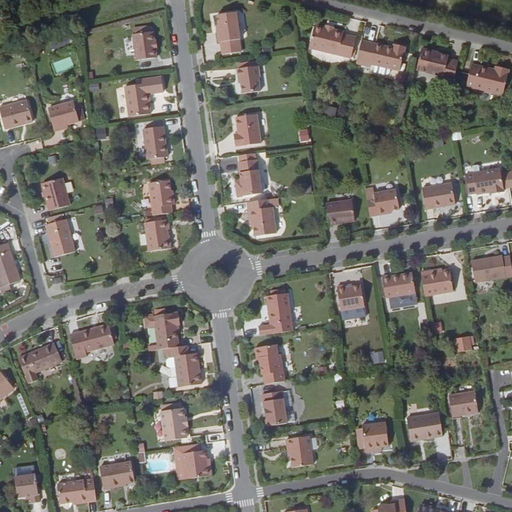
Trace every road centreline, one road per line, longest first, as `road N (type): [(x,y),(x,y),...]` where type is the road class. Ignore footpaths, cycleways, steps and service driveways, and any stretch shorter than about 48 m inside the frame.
road 1 (residential): [(511,224),(241,272)]
road 2 (residential): [(211,250),(173,0)]
road 3 (residential): [(491,499),(388,473),(245,494)]
road 4 (residential): [(511,49),(306,0)]
road 5 (residential): [(245,494),(219,301)]
road 6 (residential): [(49,311),(191,280)]
